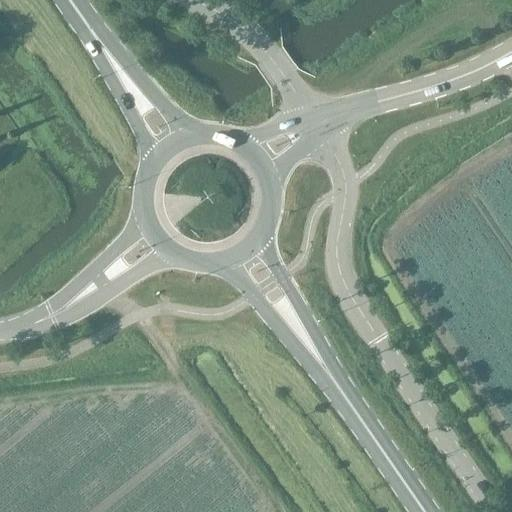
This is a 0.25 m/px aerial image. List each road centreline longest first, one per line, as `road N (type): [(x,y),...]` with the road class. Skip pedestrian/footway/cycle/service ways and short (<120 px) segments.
road 1 (unclassified): [(492,511),(347,294),(338,258),(344,186),(317,123)]
road 2 (primary): [(422,511),(243,252)]
road 3 (tertiary): [(317,123),(511,53)]
road 4 (tertiary): [(0,331),(64,309),(155,238)]
road 5 (primary): [(170,147),(67,0)]
road 6 (unclassified): [(317,123),(251,36),(191,0)]
